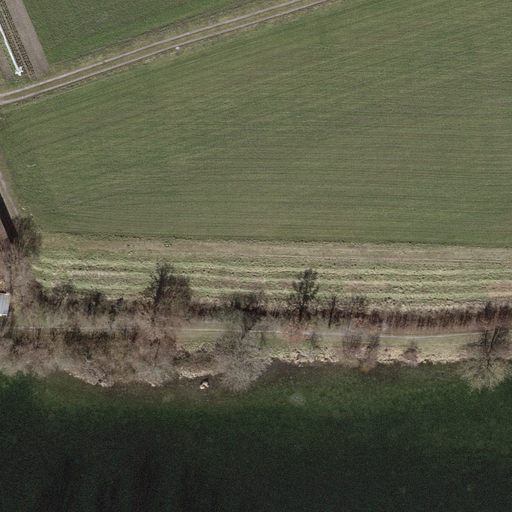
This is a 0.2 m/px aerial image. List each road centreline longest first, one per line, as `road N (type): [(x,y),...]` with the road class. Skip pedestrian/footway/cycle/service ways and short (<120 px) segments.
road 1 (track): [(33,245),(511,254)]
road 2 (track): [(0,102),(318,0)]
road 3 (track): [(0,174),(33,245),(22,295)]
